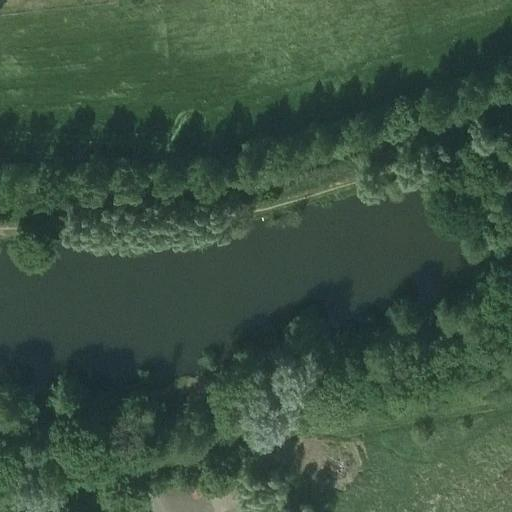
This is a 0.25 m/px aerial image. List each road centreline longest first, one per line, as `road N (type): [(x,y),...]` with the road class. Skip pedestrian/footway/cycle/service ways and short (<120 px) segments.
road 1 (track): [(216,442),(429,420),(511,398)]
road 2 (unclassified): [(0,489),(216,442)]
